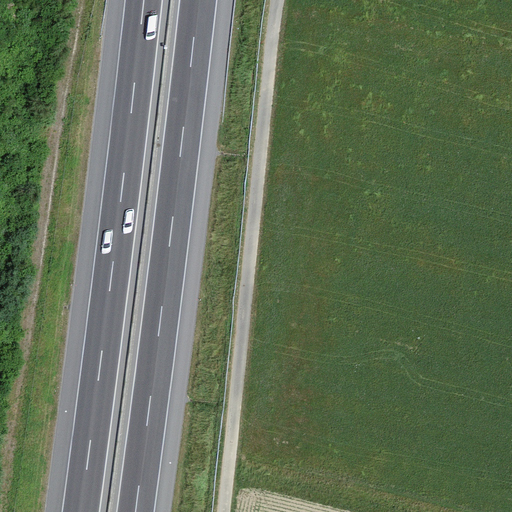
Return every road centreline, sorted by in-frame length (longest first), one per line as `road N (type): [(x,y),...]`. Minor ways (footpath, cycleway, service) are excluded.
road 1 (motorway): [(135,511),(198,0)]
road 2 (motorway): [(144,0),(81,511)]
road 3 (track): [(223,511),(278,0)]
road 4 (track): [(79,0),(16,407)]
